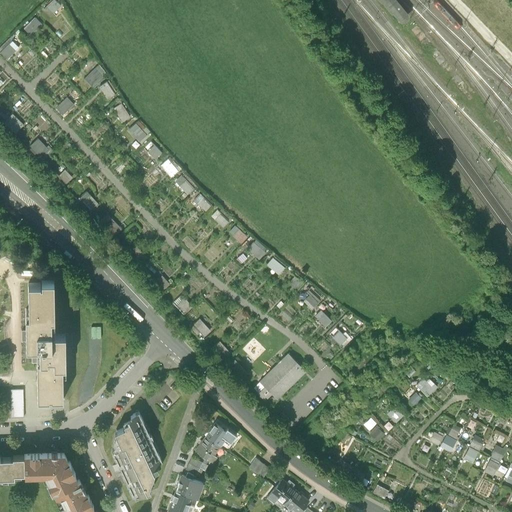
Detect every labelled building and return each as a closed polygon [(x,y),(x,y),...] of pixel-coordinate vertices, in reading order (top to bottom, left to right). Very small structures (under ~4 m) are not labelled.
[(55,0),(46,8),(52,15),(64,6),(59,0),(55,0)] [(385,4),(400,23),(407,18),(392,0),(377,0),(383,6),(385,4)] [(38,17),(27,29),(34,35),(45,23),(38,17)] [(86,76),(93,85),(107,75),(101,66),(86,76)] [(111,81),(102,84),(107,98),(116,95),(111,81)] [(58,107),(67,117),(79,106),(69,96),(58,107)] [(124,102),(115,108),(125,123),(134,118),(124,102)] [(139,139),(134,144),(138,148),(152,135),(139,121),(130,130),(139,139)] [(47,158),(55,150),(42,137),(34,145),(47,158)] [(157,158),(164,151),(153,140),(146,148),(157,158)] [(172,157),(162,165),(173,177),(183,169),(172,157)] [(184,174),(177,181),(181,185),(189,178),(184,174)] [(191,195),(197,188),(188,180),(182,187),(191,195)] [(95,209),(102,203),(90,190),(83,197),(95,209)] [(209,211),(214,205),(202,194),(197,200),(209,211)] [(80,200),(92,211),(94,209),(83,197),(80,200)] [(223,213),(217,220),(226,228),(232,221),(223,213)] [(242,229),(235,236),(244,244),(250,237),(242,229)] [(258,241),(251,249),(262,258),(268,250),(258,241)] [(27,349),(31,349),(32,364),(37,363),(38,401),(49,401),(49,399),(51,399),(51,401),(63,400),(62,367),(65,367),(65,335),(53,335),(53,337),(51,337),(51,319),(54,319),(53,281),(42,281),(42,285),(40,285),(40,283),(28,284),(29,316),(26,316),(26,330),(21,330),(21,335),(22,341),(26,341),(27,349)] [(313,291),(305,300),(315,309),(323,301),(313,291)] [(176,302),(188,316),(196,308),(184,295),(176,302)] [(329,327),(335,320),(323,307),(316,314),(329,327)] [(206,338),(214,330),(203,319),(195,326),(206,338)] [(339,326),(331,334),(345,347),(352,339),(339,326)] [(287,354),(258,382),(277,401),(305,372),(287,354)] [(431,396),(441,384),(433,377),(429,380),(425,377),(418,385),(431,396)] [(25,416),(24,388),(12,388),(13,416),(25,416)] [(411,398),(415,403),(423,397),(419,392),(411,398)] [(398,406),(391,412),(398,420),(405,413),(398,406)] [(130,487),(136,500),(153,493),(151,490),(153,485),(156,484),(154,481),(157,476),(156,474),(161,472),(159,468),(154,470),(157,460),(161,458),(153,441),(154,440),(153,436),(151,437),(140,413),(133,416),(134,418),(129,420),(130,423),(127,425),(128,428),(116,433),(119,438),(116,439),(114,444),(116,447),(112,449),(120,466),(118,467),(120,470),(122,469),(125,476),(128,483),(126,484),(128,488),(130,487)] [(371,430),(379,422),(373,416),(365,424),(371,430)] [(212,423),(203,436),(219,447),(224,440),(228,442),(232,437),(212,423)] [(443,446),(453,451),(463,429),(453,425),(443,446)] [(445,442),(444,432),(433,433),(433,443),(445,442)] [(203,436),(194,451),(214,464),(217,459),(213,456),(219,447),(203,436)] [(466,458),(477,462),(485,439),(475,436),(466,458)] [(499,443),(486,470),(496,475),(509,448),(499,443)] [(56,492),(82,480),(70,451),(61,452),(28,452),(28,455),(29,475),(49,474),(52,481),(49,482),(53,494),(56,492)] [(0,476),(29,475),(28,455),(0,455),(0,476)] [(204,464),(191,457),(185,468),(199,475),(204,464)] [(262,479),(269,470),(259,462),(252,471),(262,479)] [(507,472),(510,467),(503,464),(501,469),(507,472)] [(174,492),(192,498),(196,499),(202,483),(180,476),(174,492)] [(82,480),(56,492),(65,511),(72,511),(96,501),(93,493),(89,495),(87,490),(82,480)] [(282,480),(267,499),(280,510),(284,505),(295,491),(282,480)] [(295,491),(284,505),(292,511),(291,511),(300,511),(309,502),(295,491)] [(174,492),(169,508),(181,511),(191,511),(192,508),(189,507),(192,498),(174,492)] [(96,501),(72,511),(95,511),(94,509),(99,507),(96,501)]
